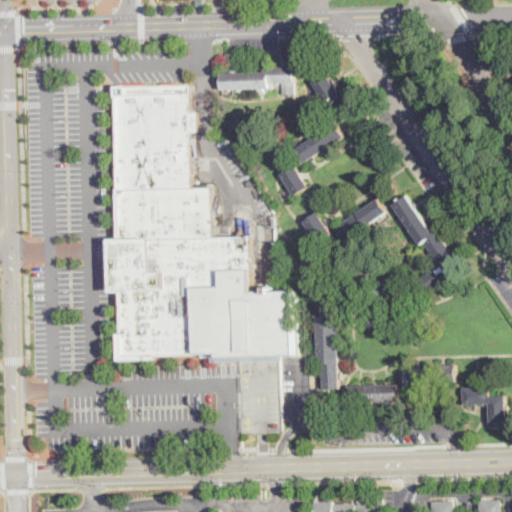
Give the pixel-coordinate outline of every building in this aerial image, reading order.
[(296,66),(297,94),(285,94),(284,83),(271,83),(271,86),(266,87),(266,93),(260,93),(260,89),(223,89),(223,73),(266,72),(265,66),(296,66)] [(327,72),(333,81),(336,80),(338,83),(335,84),(341,93),(344,91),(359,112),(346,122),(331,100),(327,103),(313,82),(327,72)] [(128,84),(128,85),(192,83),(193,100),(196,100),(197,106),(193,106),(193,112),(200,112),(201,132),(193,132),(195,188),(214,187),(216,238),(254,236),(256,292),(270,291),(270,287),(275,287),(276,291),(298,290),(300,353),(220,356),(220,352),(156,354),(156,359),(120,359),(119,332),(123,332),(122,291),(113,291),(111,238),(120,237),(119,187),(120,187),(116,84),(128,84)] [(347,137),(305,164),(296,150),(338,123),(347,137)] [(297,196),(283,174),(297,165),(311,187),(297,196)] [(433,231),(437,228),(454,254),(447,259),(456,272),(446,279),(448,281),(426,296),(417,283),(438,268),(436,265),(441,262),(427,242),(423,245),(396,204),(409,196),(433,231)] [(347,240),(338,227),(380,198),(389,212),(347,240)] [(334,233),(320,243),(305,221),(319,212),(334,233)] [(370,277),(370,283),(396,283),(396,298),(371,299),(371,293),(347,293),(346,277),(370,277)] [(342,389),(326,389),(325,364),(320,364),(319,317),(324,317),(323,292),(338,291),(342,389)] [(242,372),(242,396),(243,432),(263,431),(285,431),(285,418),(284,404),(283,361),(259,362),(260,371),(242,372)] [(408,386),(407,369),(433,369),(433,365),(458,364),(458,382),(433,382),(433,386),(408,386)] [(351,403),(350,385),(400,383),(401,401),(351,403)] [(492,387),(492,396),(507,395),(507,422),(491,422),(491,404),(465,405),(465,387),(492,387)] [(381,500),(381,511),(313,511),(313,510),(316,510),(316,502),(334,501),(335,505),(359,504),(359,501),(381,500)] [(503,511),(434,511),(434,502),(456,501),(456,511),(481,511),(481,500),(503,500),(503,511)]
